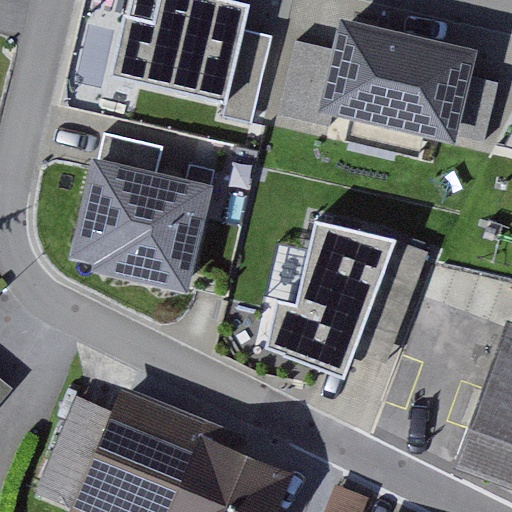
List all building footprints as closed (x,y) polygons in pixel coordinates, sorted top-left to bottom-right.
[(140,0),(135,20),(109,14),(94,77),(211,104),(208,119),(241,126),(262,37),(228,30),(234,4),(217,0),(140,0)] [(458,49),(328,18),(321,50),(287,42),(269,118),(320,130),(326,107),(437,134),(439,123),(478,133),(490,84),(451,75),(458,49)] [(199,192),(84,163),(60,255),(175,285),(199,192)] [(405,234),(314,212),(301,295),(281,291),(266,344),(350,376),(405,234)] [(0,371),(0,404),(16,386),(0,371)] [(511,375),(481,450),(511,462),(511,375)] [(263,511),(280,479),(135,406),(85,506),(96,511),(263,511)] [(60,442),(43,492),(70,501),(87,451),(60,442)] [(338,482),(327,511),(365,511),(372,494),(338,482)]
